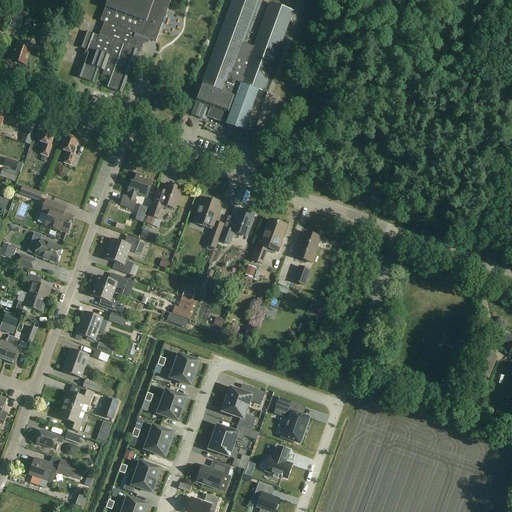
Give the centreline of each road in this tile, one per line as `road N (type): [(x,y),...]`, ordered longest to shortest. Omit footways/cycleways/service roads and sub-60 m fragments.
road 1 (tertiary): [(399,232),(127,134)]
road 2 (residential): [(164,511),(218,363),(338,406)]
road 3 (unclassified): [(33,392),(127,134)]
road 4 (residential): [(399,232),(338,406)]
road 5 (tertiary): [(127,134),(0,88)]
